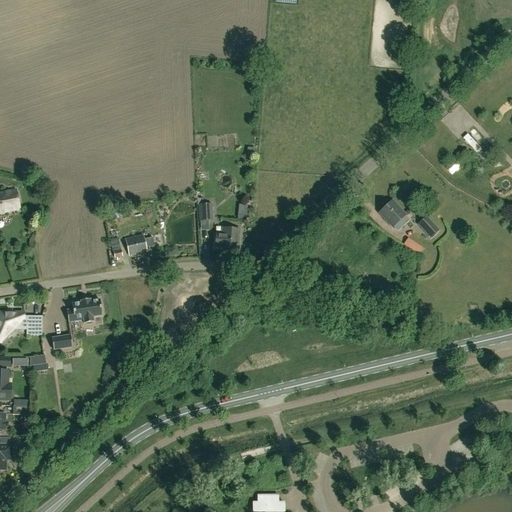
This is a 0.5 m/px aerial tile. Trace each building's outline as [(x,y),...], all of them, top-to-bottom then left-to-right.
[(474,132),(466,136),(471,149),(480,146),(474,132)] [(452,176),(470,159),(462,151),(445,168),(452,176)] [(0,212),(20,209),(16,190),(0,193),(0,212)] [(200,205),(200,198),(196,199),(199,222),(213,221),(212,204),(200,205)] [(392,227),(405,216),(391,201),(379,213),(392,227)] [(430,239),(439,230),(426,216),(417,225),(430,239)] [(238,250),(239,230),(223,228),(222,234),(216,234),(215,247),(221,247),(221,248),(238,250)] [(115,258),(123,257),(118,235),(109,237),(115,258)] [(129,256),(147,252),(143,235),(125,239),(129,256)] [(72,310),(66,311),(68,323),(83,321),(84,324),(85,324),(87,325),(89,325),(91,324),(93,323),(93,318),(102,316),(99,301),(90,302),(90,300),(80,301),(80,303),(71,305),(72,310)] [(0,313),(0,342),(1,341),(2,342),(7,338),(6,337),(24,319),(24,313),(0,313)] [(53,350),(72,348),(70,335),(52,338),(53,350)] [(30,367),(46,365),(45,355),(30,358),(30,367)] [(0,366),(9,367),(10,358),(0,358),(0,366)] [(8,384),(9,372),(0,371),(0,400),(10,401),(10,384),(8,384)] [(29,415),(29,406),(13,406),(13,407),(13,415),(29,415)] [(9,446),(9,439),(0,438),(0,469),(6,470),(6,460),(12,460),(12,446),(9,446)] [(253,511),(284,511),(284,502),(278,502),(278,495),(258,495),(258,503),(253,503),(253,511)]
